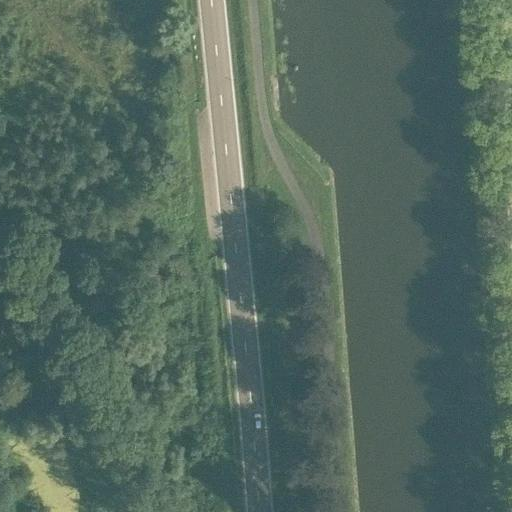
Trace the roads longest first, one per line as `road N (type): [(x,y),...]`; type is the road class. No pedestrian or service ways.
road 1 (secondary): [(257,511),(211,0)]
road 2 (unclassified): [(496,0),(511,192)]
